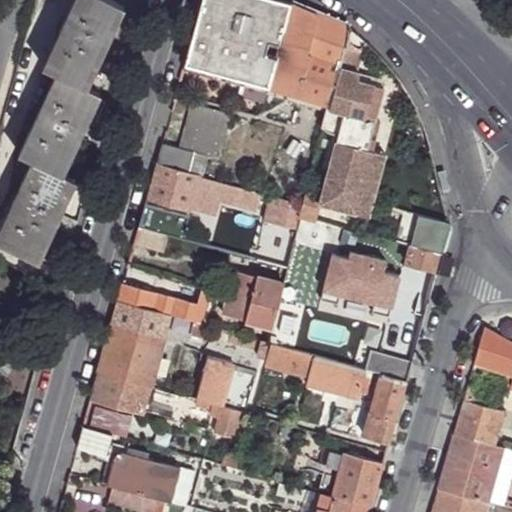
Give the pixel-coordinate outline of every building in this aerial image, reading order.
[(107,0),(72,0),(43,67),(56,73),(84,86),(121,7),(107,0)] [(201,0),(183,63),(238,79),(248,82),(269,87),(293,2),(284,0),(201,0)] [(345,46),(350,29),(324,5),(293,2),(269,87),(330,103),(340,67),(345,46)] [(345,46),(340,67),(356,72),(362,50),(345,46)] [(324,124),(320,137),(336,141),(323,191),(319,205),(354,215),(373,148),(368,147),(369,144),(374,146),(381,121),(375,120),(384,87),(357,79),(359,72),(356,72),(340,67),(330,103),(328,111),(324,124)] [(58,172),(96,92),(84,86),(56,73),(19,153),(32,159),(58,172)] [(246,92),(266,98),(267,96),(269,87),(248,82),(246,92)] [(269,87),(267,96),(321,109),(328,111),(330,103),(269,87)] [(161,144),(154,166),(197,178),(203,156),(219,160),(231,116),(192,105),(180,149),(161,144)] [(384,151),(373,148),(354,215),(366,218),(384,151)] [(58,172),(32,159),(0,228),(0,244),(35,261),(58,213),(73,179),(58,172)] [(154,166),(146,197),(190,209),(200,179),(197,178),(154,166)] [(200,179),(190,209),(206,214),(211,197),(215,183),(200,179)] [(215,183),(211,197),(247,206),(248,199),(249,192),(215,183)] [(300,215),(303,216),(315,219),(319,205),(323,191),(306,187),(301,206),(300,215)] [(248,199),(266,204),(267,197),(249,192),(248,199)] [(297,215),(300,215),(301,206),(267,197),(266,204),(264,223),(294,227),(297,215)] [(137,227),(168,235),(173,215),(143,206),(137,227)] [(166,251),(171,236),(168,235),(137,227),(133,242),(166,251)] [(406,264),(439,272),(448,237),(416,228),(406,264)] [(395,289),(405,261),(368,250),(367,253),(350,247),(342,271),(349,273),(395,289)] [(227,315),(274,326),(284,282),(237,271),(227,315)] [(394,295),(395,289),(349,273),(345,283),(379,295),(380,291),(394,295)] [(199,294),(202,286),(182,281),(180,288),(199,294)] [(117,301),(204,325),(214,289),(202,286),(199,294),(197,304),(122,284),(117,301)] [(373,371),(368,369),(269,342),(215,328),(204,325),(117,301),(111,325),(163,338),(164,334),(180,338),(181,330),(212,339),(214,332),(227,336),(226,339),(260,348),(259,354),(269,357),(267,361),(310,374),(308,381),(359,395),(364,375),(371,377),(373,371)] [(422,332),(423,324),(413,322),(411,329),(422,332)] [(162,341),(163,338),(111,325),(97,373),(149,387),(162,341)] [(215,328),(269,342),(204,325),(215,328)] [(414,360),(422,332),(411,329),(405,328),(397,356),(414,360)] [(511,344),(484,329),(474,362),(511,372),(511,380),(511,383),(511,382),(511,344)] [(177,345),(162,341),(149,387),(163,390),(176,348),(177,345)] [(408,380),(414,360),(397,356),(373,351),(368,369),(373,371),(382,374),(408,380)] [(208,356),(195,399),(221,407),(232,370),(257,377),(258,372),(233,365),(233,363),(208,356)] [(149,387),(97,373),(91,399),(141,412),(142,410),(149,387)] [(391,441),(408,380),(382,374),(366,435),(391,441)] [(469,381),(455,433),(495,444),(503,413),(475,404),(480,385),(469,381)] [(149,387),(142,410),(160,415),(168,391),(163,390),(149,387)] [(242,412),(221,407),(218,418),(239,424),(242,412)] [(239,424),(218,418),(214,433),(241,439),(245,425),(239,424)] [(160,426),(156,439),(183,447),(188,432),(160,426)] [(111,434),(83,427),(77,447),(106,453),(111,434)] [(495,444),(455,433),(440,487),(490,501),(495,479),(504,447),(495,444)] [(330,448),(318,490),(323,491),(335,494),(346,453),(330,448)] [(372,504),(385,462),(347,450),(346,453),(335,494),(355,500),(361,501),(372,504)] [(171,501),(173,501),(182,468),(117,451),(108,484),(115,486),(171,501)] [(490,501),(498,503),(504,482),(495,479),(490,501)] [(166,511),(171,501),(115,486),(110,502),(146,511),(166,511)] [(308,495),(309,491),(293,487),(293,491),(308,495)] [(486,511),(490,501),(440,487),(433,511),(486,511)] [(335,494),(323,491),(315,511),(350,511),(355,500),(335,494)] [(370,511),(372,504),(361,501),(357,511),(370,511)]
